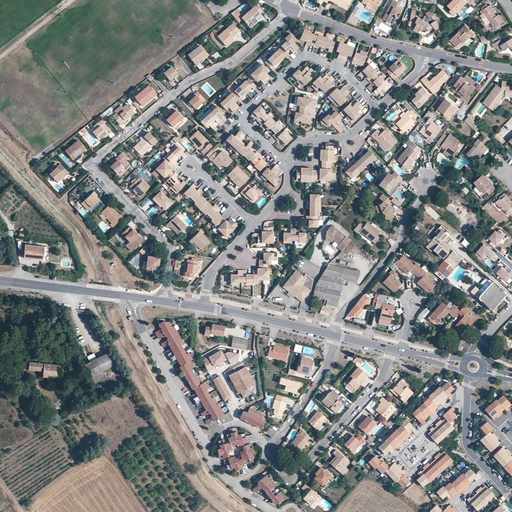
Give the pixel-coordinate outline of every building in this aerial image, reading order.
[(329,0),(346,9),(350,0),(329,0)] [(395,0),(392,0),(387,10),(390,12),(386,20),(392,23),(396,17),(396,15),(394,14),(395,11),(399,14),(401,10),(400,10),(402,6),(399,4),(397,3),(398,1),(395,0)] [(464,0),(454,0),(448,6),(455,13),(460,8),(464,11),(470,6),(468,4),(464,0)] [(241,18),(250,27),(257,20),(256,19),(255,17),(259,13),(262,11),(257,4),(243,16),(241,18)] [(487,6),(482,10),(479,11),(481,14),(483,13),(485,15),(494,28),(502,22),(498,14),(495,16),(491,10),(493,9),(489,4),(487,6)] [(236,9),(231,13),(238,21),(241,18),(243,16),(236,9)] [(412,9),(410,19),(416,21),(416,23),(416,24),(414,28),(418,31),(419,29),(424,32),(425,32),(426,31),(433,26),(435,30),(440,26),(437,22),(438,21),(439,19),(435,13),(427,11),(426,12),(427,16),(423,19),(415,16),(416,10),(412,9)] [(347,20),(356,25),(359,19),(353,15),(352,18),(349,17),(347,20)] [(217,36),(226,46),(234,39),(233,39),(231,36),(235,33),(239,30),(233,23),(217,36)] [(474,35),(464,25),(447,42),(450,46),(453,43),(456,46),(460,42),(462,40),(463,41),(469,36),(471,37),(474,35)] [(312,30),(304,27),(301,36),(308,39),(308,40),(307,41),(311,43),(315,33),(311,32),(312,30)] [(290,32),(284,38),(295,50),(299,47),(294,42),(293,40),(296,38),(290,32)] [(318,35),(315,33),(311,43),(315,45),(315,44),(316,42),(323,45),(326,36),(319,33),(318,35)] [(333,39),(326,36),(323,45),(327,46),(330,47),(329,50),(332,52),(336,41),(333,40),(333,39)] [(284,38),(279,43),(281,46),(286,51),(289,48),(290,49),(294,54),(297,51),(295,50),(284,38)] [(511,38),(502,44),(500,39),(492,44),(495,49),(495,48),(498,47),(501,52),(510,46),(511,50),(511,38)] [(338,58),(341,59),(348,44),(341,41),(338,49),(341,50),(340,51),(338,58)] [(355,46),(348,44),(341,59),(345,61),(348,54),(348,53),(352,54),(355,46)] [(188,55),(195,63),(202,57),(206,54),(199,45),(188,55)] [(278,48),(272,53),(279,60),(281,58),(284,55),(286,57),(289,54),(287,52),(286,51),(281,46),(279,49),(278,48)] [(368,55),(357,51),(353,62),(357,64),(357,63),(358,61),(364,64),(368,55)] [(268,59),(265,62),(272,70),(275,67),(273,65),(277,62),(279,60),(272,53),(267,58),(268,59)] [(388,71),(395,78),(402,71),(401,70),(406,65),(401,60),(400,60),(400,59),(399,59),(398,59),(397,60),(390,67),(391,67),(387,71),(388,71)] [(261,63),(256,69),(267,81),(270,78),(265,73),(264,72),(267,69),(261,63)] [(378,72),(371,63),(364,69),(369,74),(368,76),(367,76),(370,79),(377,72),(378,72)] [(295,72),(300,78),(302,76),(312,66),(309,64),(304,68),(303,69),(301,67),(300,67),(299,68),(295,72)] [(317,67),(314,64),(312,66),(302,76),(307,81),(313,76),(310,73),(312,72),(317,67)] [(163,73),(171,83),(175,80),(173,77),(177,74),(171,67),(163,73)] [(254,67),(248,72),(256,80),(258,78),(259,79),(264,83),(267,81),(256,69),(254,67)] [(449,77),(442,70),(435,77),(436,78),(434,80),(432,78),(429,81),(425,76),(421,80),(433,92),(440,86),(449,77)] [(377,72),(370,79),(372,82),(374,80),(377,83),(379,86),(386,80),(381,74),(380,75),(377,72)] [(312,82),(317,87),(319,86),(330,76),(327,73),(322,77),(320,79),(318,76),(312,82)] [(334,78),(331,75),(330,76),(319,86),(324,92),(335,82),(332,80),(334,78)] [(461,76),(454,85),(457,88),(456,89),(468,98),(476,87),(473,85),(464,78),(461,76)] [(466,76),(464,78),(473,85),(475,83),(466,76)] [(155,82),(149,77),(147,79),(151,85),(155,82)] [(245,80),(239,85),(246,92),(248,89),(251,86),(253,88),(256,86),(249,78),(246,81),(245,80)] [(392,85),(387,79),(386,80),(378,87),(374,91),(377,93),(382,89),(383,88),(385,90),(386,90),(392,85)] [(135,97),(142,106),(156,94),(149,85),(148,86),(147,84),(145,86),(144,85),(137,90),(140,93),(135,97)] [(235,91),(232,94),(236,98),(237,99),(239,101),(242,99),(240,97),(244,94),(246,92),(239,85),(234,90),(235,91)] [(347,88),(344,85),(340,89),(338,91),(335,88),(330,94),(335,99),(347,88)] [(496,86),(486,100),(496,108),(500,104),(502,90),(502,89),(499,88),(496,86)] [(430,95),(423,87),(416,94),(417,95),(412,99),(419,107),(428,99),(427,98),(430,95)] [(349,91),(347,88),(335,99),(340,105),(346,99),(343,97),(346,95),(349,91)] [(189,101),(195,109),(205,99),(197,91),(189,98),(191,99),(189,101)] [(231,92),(225,98),(236,110),(239,107),(235,102),(233,100),(236,98),(232,94),(231,92)] [(298,95),(297,103),(305,105),(306,97),(304,96),(298,95)] [(308,97),(306,97),(305,105),(313,106),(314,98),(308,97)] [(225,98),(220,103),(225,109),(228,106),(229,107),(234,112),(236,110),(225,98)] [(447,99),(439,110),(448,116),(451,112),(450,112),(452,109),(455,111),(457,107),(447,99)] [(352,106),(349,103),(343,109),(348,114),(361,103),(358,100),(353,104),(352,106)] [(494,111),(496,108),(486,100),(484,103),(494,111)] [(294,107),(293,110),(303,112),(305,105),(297,103),(296,107),(294,107)] [(363,106),(361,103),(348,114),(353,120),(359,114),(357,112),(359,110),(363,106)] [(135,113),(127,104),(123,108),(121,106),(114,112),(116,113),(113,116),(119,124),(122,122),(124,124),(127,121),(126,120),(135,113)] [(265,110),(260,104),(253,111),(258,116),(257,117),(256,118),(258,121),(267,113),(264,111),(265,110)] [(217,105),(211,110),(222,123),(225,120),(221,115),(220,114),(222,111),(217,105)] [(312,110),(313,106),(305,105),(303,112),(314,114),(315,110),(312,110)] [(166,120),(172,127),(180,120),(180,121),(183,118),(174,109),(167,115),(169,117),(166,120)] [(338,117),(340,115),(335,109),(329,114),(339,125),(341,127),(344,124),(339,119),(338,117)] [(211,110),(206,116),(211,122),(214,119),(215,120),(220,125),(222,123),(211,110)] [(294,119),(302,120),(303,112),(293,110),(292,114),(295,114),(294,117),(294,119)] [(414,116),(409,110),(406,112),(407,113),(402,118),(397,123),(405,131),(415,122),(411,118),(414,116)] [(313,118),(314,114),(303,112),(302,120),(310,121),(311,120),(311,117),(313,118)] [(336,128),(339,125),(329,114),(328,112),(322,118),(327,124),(330,121),(336,128)] [(276,121),(270,115),(269,116),(267,113),(258,121),(261,124),(262,123),(263,122),(268,128),(269,126),(276,121)] [(206,116),(200,121),(205,126),(206,125),(208,124),(209,125),(214,130),(217,128),(212,123),(211,122),(206,116)] [(434,119),(430,117),(426,122),(429,125),(427,128),(424,125),(420,131),(423,133),(424,132),(428,135),(433,138),(441,128),(433,121),(434,119)] [(282,126),(276,120),(276,121),(269,126),(275,132),(274,133),(272,134),(275,137),(283,129),(281,127),(282,126)] [(111,132),(105,125),(102,128),(100,126),(98,123),(94,126),(96,129),(92,132),(98,140),(101,138),(103,136),(104,137),(111,132)] [(285,144),(292,137),(284,128),(283,129),(275,137),(278,140),(279,139),(280,138),(285,144)] [(397,141),(386,129),(382,133),(378,129),(373,134),(377,138),(378,137),(382,142),(389,149),(397,141)] [(225,140),(230,145),(242,133),(239,130),(235,134),(233,136),(232,134),(231,134),(225,140)] [(197,131),(189,139),(194,144),(198,148),(201,151),(205,147),(203,144),(207,140),(197,131)] [(133,147),(141,156),(156,141),(148,132),(143,136),(143,135),(139,138),(142,141),(136,146),(136,145),(133,147)] [(475,144),(467,154),(476,161),(482,153),(481,152),(486,147),(483,144),(488,139),(489,140),(492,137),(486,132),(483,135),(486,137),(481,142),(478,140),(477,139),(474,143),(475,144)] [(230,145),(236,150),(242,144),(239,141),(240,140),(245,135),(242,133),(230,145)] [(443,134),(436,144),(440,146),(441,145),(445,148),(444,150),(452,156),(459,147),(457,146),(460,141),(449,133),(447,136),(443,134)] [(65,151),(72,160),(79,154),(85,149),(78,140),(65,151)] [(253,142),(250,140),(246,145),(244,146),(242,144),(236,150),(241,155),(242,155),(248,148),(249,146),(253,142)] [(421,149),(413,141),(398,160),(403,165),(408,168),(409,169),(410,168),(412,168),(412,166),(413,165),(413,163),(411,162),(417,155),(421,149)] [(381,143),(379,145),(385,152),(387,150),(381,143)] [(183,152),(176,145),(172,148),(174,150),(172,152),(176,157),(179,154),(181,155),(183,157),(186,155),(183,152)] [(333,155),(333,149),(332,149),(330,149),(330,145),(322,145),(322,149),(322,151),(320,151),(320,154),(333,155)] [(248,159),(251,162),(258,154),(255,151),(253,153),(250,151),(248,148),(242,155),(247,160),(248,159)] [(208,158),(214,152),(211,149),(205,155),(208,158)] [(450,158),(452,156),(444,150),(442,152),(450,158)] [(214,152),(208,158),(210,161),(214,157),(221,164),(224,168),(231,161),(221,151),(217,154),(214,152)] [(364,153),(362,151),(358,154),(361,157),(362,158),(367,163),(368,164),(373,159),(371,157),(374,155),(370,151),(368,153),(366,152),(364,153)] [(175,161),(174,160),(176,157),(172,152),(169,154),(167,153),(164,156),(166,158),(172,165),(174,166),(177,163),(175,161)] [(124,162),(126,160),(120,154),(118,156),(110,163),(112,164),(110,166),(116,173),(124,167),(122,164),(124,162)] [(261,156),(258,154),(251,162),(253,164),(252,165),(258,170),(265,163),(262,161),(259,158),(261,156)] [(329,164),(330,160),(332,160),(333,160),(333,155),(320,154),(320,158),(321,158),(321,160),(321,164),(329,164)] [(360,171),(365,166),(367,163),(362,158),(360,160),(358,159),(356,156),(353,159),(351,161),(360,171)] [(210,161),(217,168),(221,164),(214,157),(210,161)] [(166,158),(155,169),(166,180),(173,173),(171,171),(170,170),(168,169),(170,167),(172,165),(166,158)] [(355,177),(360,172),(360,171),(351,161),(349,163),(347,164),(350,167),(346,170),(349,173),(347,174),(351,178),(354,176),(355,177)] [(56,167),(49,174),(56,180),(57,182),(62,178),(68,173),(59,164),(56,167)] [(249,177),(236,164),(227,174),(230,177),(231,175),(241,185),(249,177)] [(261,174),(266,178),(277,166),(275,164),(269,170),(267,168),(266,167),(261,173),(261,174)] [(323,168),(323,172),(325,174),(325,180),(331,180),(331,169),(330,169),(330,164),(329,164),(321,164),(321,166),(321,168),(323,168)] [(280,169),(277,166),(266,178),(272,184),(275,180),(277,178),(276,177),(274,175),(275,174),(280,169)] [(299,177),(299,181),(305,181),(306,168),(302,168),(302,169),(300,169),(296,169),(296,177),(299,177)] [(305,181),(311,181),(311,180),(311,178),(315,178),(315,170),(311,170),(310,170),(310,168),(306,168),(305,181)] [(320,172),(320,170),(318,170),(315,170),(315,178),(315,179),(325,180),(325,174),(323,172),(320,172)] [(164,182),(166,184),(168,182),(171,185),(176,181),(173,178),(174,177),(177,174),(174,172),(173,173),(166,180),(164,182)] [(379,185),(388,192),(393,186),(396,183),(398,184),(400,182),(399,181),(402,178),(394,172),(391,175),(388,173),(379,185)] [(239,187),(241,185),(231,175),(230,177),(229,177),(239,187)] [(477,185),(474,188),(484,199),(496,188),(490,181),(489,182),(485,178),(482,175),(474,182),(477,185)] [(147,189),(137,179),(134,181),(129,186),(132,189),(131,190),(135,194),(136,192),(140,196),(147,189)] [(173,188),(172,190),(175,193),(185,183),(183,180),(182,180),(178,183),(176,181),(171,185),(173,188)] [(401,182),(400,182),(398,184),(396,183),(393,186),(388,192),(387,193),(391,196),(401,182)] [(251,187),(247,184),(239,192),(245,197),(245,196),(250,202),(250,201),(256,196),(257,194),(261,190),(255,184),(251,187)] [(188,187),(183,192),(187,196),(188,195),(192,192),(193,193),(194,192),(196,194),(201,190),(198,187),(195,190),(192,186),(190,189),(188,187)] [(195,201),(193,203),(199,208),(205,202),(202,198),(202,197),(201,196),(204,193),(201,190),(196,194),(194,192),(193,193),(192,192),(188,195),(189,196),(195,201)] [(161,206),(164,210),(171,203),(160,191),(153,197),(161,206)] [(93,196),(91,194),(84,200),(91,208),(99,199),(95,194),(93,196)] [(318,198),(318,194),(313,194),(313,196),(310,196),(310,201),(306,201),(306,205),(320,205),(320,198),(318,198)] [(391,201),(382,194),(379,198),(382,201),(379,205),(376,206),(379,212),(381,212),(383,214),(385,215),(385,219),(391,220),(392,214),(395,211),(387,204),(391,201)] [(509,215),(511,212),(511,202),(506,195),(501,199),(500,198),(495,202),(501,209),(503,208),(509,215)] [(400,203),(393,197),(391,201),(398,206),(400,203)] [(91,208),(84,200),(81,203),(87,211),(91,208)] [(199,208),(204,214),(205,213),(210,217),(211,219),(215,215),(214,214),(215,213),(212,211),(217,206),(214,204),(211,206),(208,203),(207,204),(205,202),(199,208)] [(488,203),(481,208),(485,211),(490,206),(488,203)] [(106,218),(114,226),(121,218),(109,205),(101,212),(102,213),(106,218)] [(318,212),(320,212),(320,205),(306,205),(306,209),(309,209),(310,213),(313,213),(313,215),(317,215),(318,215),(318,212)] [(217,212),(219,209),(217,206),(212,211),(215,213),(214,214),(215,215),(211,219),(210,220),(214,224),(220,219),(219,217),(220,216),(217,212)] [(310,227),(319,227),(318,220),(317,220),(317,215),(313,215),(309,215),(306,215),(306,220),(308,220),(308,224),(310,224),(310,227)] [(186,226),(175,216),(165,225),(168,228),(171,226),(175,231),(178,234),(186,226)] [(225,237),(236,226),(229,219),(226,222),(227,223),(226,223),(226,225),(226,226),(225,226),(225,227),(224,226),(223,225),(223,222),(220,219),(214,224),(213,225),(225,237)] [(379,232),(366,222),(363,226),(359,222),(353,230),(357,233),(359,231),(372,241),(379,232)] [(129,242),(135,248),(138,245),(140,243),(143,240),(129,226),(121,233),(129,242)] [(351,239),(334,226),(330,226),(326,231),(326,237),(333,237),(333,239),(339,244),(337,246),(342,250),(351,239)] [(446,231),(441,226),(435,232),(437,235),(435,238),(434,237),(428,244),(433,249),(432,250),(435,253),(436,252),(443,258),(448,252),(447,251),(449,248),(444,244),(443,245),(440,242),(445,236),(443,234),(446,231)] [(273,243),(272,227),(263,227),(263,229),(262,231),(261,231),(267,237),(267,243),(273,243)] [(283,236),(283,242),(290,242),(290,240),(294,240),(294,228),(290,228),(290,232),(285,232),(285,236),(283,236)] [(298,232),(298,228),(294,228),(294,240),(298,240),(298,242),(305,242),(305,236),(303,236),(303,232),(298,232)] [(491,240),(489,243),(495,248),(497,245),(496,244),(505,235),(499,229),(497,232),(495,231),(489,238),(491,240)] [(209,242),(199,231),(189,241),(192,243),(194,241),(199,247),(198,247),(201,250),(209,242)] [(257,232),(257,243),(267,243),(267,237),(261,231),(261,232),(258,232),(257,232)] [(131,251),(135,248),(129,242),(125,245),(131,251)] [(24,244),(23,258),(41,260),(43,246),(24,244)] [(139,251),(142,255),(149,248),(146,244),(139,251)] [(498,257),(483,244),(475,254),(481,259),(486,253),(494,260),(498,257)] [(462,259),(452,251),(433,273),(443,281),(462,259)] [(263,255),(262,259),(258,259),(258,264),(267,264),(270,264),(271,260),(273,260),(273,253),(266,253),(266,255),(263,255)] [(395,264),(397,262),(400,264),(397,266),(406,274),(410,270),(415,275),(421,267),(416,263),(414,265),(403,255),(398,260),(394,257),(391,261),(395,264)] [(146,269),(146,272),(157,273),(158,270),(156,269),(157,264),(158,264),(159,258),(148,257),(147,263),(146,269)] [(187,268),(186,272),(185,272),(185,277),(194,279),(195,273),(196,273),(198,260),(186,259),(186,263),(187,264),(187,268)] [(268,268),(267,268),(267,264),(258,264),(258,268),(258,270),(262,275),(262,279),(268,280),(268,268)] [(324,302),(336,306),(340,290),(342,279),(356,282),(358,272),(328,265),(315,285),(313,296),(325,299),(324,302)] [(421,267),(415,275),(420,279),(416,283),(425,290),(427,288),(430,290),(436,284),(424,274),(426,272),(421,267)] [(511,275),(511,274),(511,270),(509,267),(506,271),(502,267),(496,272),(506,281),(511,275)] [(390,274),(382,283),(393,292),(397,288),(395,286),(398,281),(394,278),(398,274),(392,269),(388,273),(390,274)] [(230,285),(237,285),(237,282),(241,282),(241,270),(237,270),(236,274),(232,274),(232,278),(230,278),(230,285)] [(244,282),(245,285),(252,285),(252,279),(252,278),(250,278),(250,274),(245,274),(245,270),(244,270),(241,270),(241,282),(244,282)] [(252,279),(262,279),(262,275),(258,270),(256,270),(254,270),(252,270),(252,274),(252,278),(252,279)] [(290,281),(284,288),(289,291),(290,290),(295,295),(294,296),(301,302),(310,290),(313,280),(305,274),(303,276),(296,270),(288,279),(290,281)] [(488,282),(478,292),(477,292),(479,290),(475,287),(471,291),(481,301),(484,298),(494,307),(502,298),(505,295),(489,280),(488,282)] [(363,295),(348,315),(355,316),(368,300),(363,295)] [(494,307),(484,298),(481,301),(491,310),(494,307)] [(375,304),(374,308),(381,310),(379,319),(384,320),(384,321),(389,323),(393,306),(382,304),(383,301),(377,299),(376,300),(375,304)] [(442,302),(429,316),(433,320),(435,317),(440,321),(448,313),(453,318),(457,313),(459,311),(454,306),(450,309),(442,302)] [(459,311),(457,313),(463,317),(455,326),(459,329),(461,327),(465,331),(473,322),(465,314),(469,310),(464,306),(459,311)] [(207,424),(223,415),(213,397),(210,399),(205,390),(208,389),(204,382),(200,384),(199,385),(190,370),(192,369),(193,369),(189,361),(191,360),(188,353),(185,355),(180,346),(182,344),(172,327),(171,328),(168,323),(161,322),(157,325),(159,328),(160,327),(161,329),(160,330),(154,333),(158,339),(163,336),(164,337),(165,336),(167,339),(166,340),(161,344),(162,347),(167,344),(171,350),(172,349),(173,351),(171,351),(167,354),(171,361),(177,358),(181,366),(184,370),(181,372),(188,385),(190,384),(193,389),(196,395),(198,394),(199,395),(197,396),(192,399),(196,406),(201,403),(203,402),(204,404),(202,405),(205,411),(201,413),(202,417),(207,414),(208,415),(209,414),(210,417),(209,417),(210,418),(205,421),(207,424)] [(211,328),(205,327),(204,332),(204,335),(209,336),(209,333),(223,335),(224,326),(212,324),(211,328)] [(246,350),(248,341),(233,338),(231,348),(246,350)] [(295,344),(293,352),(301,353),(303,346),(295,344)] [(270,346),(267,357),(285,361),(288,349),(273,345),(273,347),(270,346)] [(225,359),(221,350),(202,360),(208,371),(214,368),(213,366),(225,359)] [(85,364),(95,383),(106,377),(102,370),(113,365),(107,352),(85,364)] [(228,352),(224,354),(229,362),(230,364),(237,360),(238,354),(228,352)] [(297,366),(296,371),(308,374),(309,369),(310,369),(313,360),(301,357),(299,366),(297,366)] [(225,359),(213,366),(214,368),(215,369),(227,363),(225,359)] [(68,366),(29,362),(28,369),(44,371),(43,376),(60,378),(61,375),(67,376),(68,366)] [(253,381),(246,368),(243,363),(233,369),(235,372),(228,376),(232,383),(240,378),(242,381),(234,386),(238,393),(240,392),(243,398),(250,394),(250,392),(254,390),(252,386),(253,385),(253,381)] [(349,381),(345,386),(350,389),(352,387),(355,389),(359,385),(356,383),(361,377),(364,379),(367,375),(357,367),(349,377),(351,379),(349,381)] [(200,384),(192,369),(190,370),(199,385),(200,384)] [(219,376),(212,380),(224,401),(230,398),(219,376)] [(404,376),(392,389),(401,397),(400,398),(404,402),(413,392),(406,386),(410,381),(404,376)] [(280,377),(278,383),(285,385),(284,389),(296,393),(297,388),(298,389),(300,384),(280,377)] [(453,389),(447,382),(440,387),(439,386),(428,396),(428,397),(411,413),(423,425),(425,423),(423,420),(422,419),(423,418),(424,420),(426,417),(428,415),(426,414),(427,413),(429,415),(430,416),(435,411),(434,410),(433,408),(434,408),(435,409),(437,407),(436,406),(438,404),(437,403),(438,402),(439,403),(441,405),(446,400),(445,398),(444,397),(445,396),(446,398),(448,396),(449,397),(452,395),(449,392),(448,391),(449,390),(450,391),(453,389)] [(392,389),(389,389),(400,398),(401,397),(392,389)] [(328,392),(322,400),(321,401),(334,411),(341,403),(336,399),(339,396),(332,390),(329,393),(328,392)] [(274,409),(273,413),(274,413),(280,415),(281,415),(282,411),(283,411),(286,402),(285,402),(286,397),(277,394),(276,399),(275,399),(272,408),(274,409)] [(511,405),(503,395),(497,400),(496,399),(484,410),(493,420),(495,418),(494,416),(495,415),(498,418),(503,413),(502,412),(500,410),(501,409),(503,411),(504,409),(507,412),(510,409),(508,408),(507,406),(508,406),(509,407),(511,405)] [(378,407),(375,410),(386,419),(395,408),(382,397),(379,401),(380,401),(382,402),(378,407)] [(341,403),(334,411),(336,413),(343,405),(341,403)] [(264,414),(249,407),(247,412),(243,410),(240,417),(243,419),(243,420),(246,422),(246,421),(247,420),(255,424),(254,426),(257,427),(258,426),(261,428),(264,421),(261,420),(264,414)] [(453,428),(450,424),(448,422),(455,416),(452,412),(454,410),(452,407),(442,415),(444,418),(441,421),(440,419),(435,424),(436,426),(433,428),(432,427),(429,429),(430,431),(427,434),(434,441),(436,443),(453,428)] [(317,411),(308,421),(316,429),(321,424),(323,421),(326,424),(329,421),(317,411)] [(367,416),(358,426),(366,434),(375,423),(367,416)] [(417,431),(405,418),(399,423),(401,425),(383,440),(384,441),(378,447),(384,454),(387,451),(386,450),(387,449),(388,450),(390,453),(393,450),(395,448),(393,447),(394,446),(395,447),(397,449),(402,443),(401,442),(400,441),(401,440),(402,441),(404,440),(405,441),(408,438),(407,437),(406,436),(406,435),(408,436),(410,434),(409,433),(411,432),(410,430),(411,429),(412,431),(414,433),(417,431)] [(493,429),(487,422),(480,428),(483,431),(484,430),(485,431),(483,432),(481,435),(483,437),(479,440),(490,452),(500,443),(498,441),(496,442),(495,441),(497,440),(498,439),(493,433),(491,436),(490,435),(491,434),(489,432),(493,429)] [(293,443),(289,448),(298,455),(302,451),(300,450),(299,448),(300,447),(302,448),(305,444),(304,443),(307,440),(309,437),(302,430),(300,433),(298,432),(295,436),(296,437),(292,442),(293,443)] [(227,438),(217,441),(220,449),(216,450),(218,455),(219,455),(220,459),(228,456),(227,452),(228,452),(228,450),(230,449),(229,445),(233,444),(233,445),(235,444),(235,446),(247,442),(244,433),(236,435),(235,432),(230,434),(230,436),(226,437),(227,438)] [(365,440),(359,434),(355,438),(349,433),(347,436),(349,439),(344,444),(352,452),(360,443),(361,444),(365,440)] [(233,457),(222,460),(225,469),(233,468),(234,471),(240,469),(240,468),(243,467),(243,465),(252,463),(250,455),(253,454),(251,448),(250,448),(249,445),(241,447),(242,451),(241,452),(241,454),(239,454),(240,459),(236,460),(236,458),(234,459),(233,457)] [(511,454),(507,449),(505,450),(504,452),(503,451),(504,450),(504,449),(503,447),(493,456),(511,477),(511,457),(510,458),(509,457),(510,456),(511,454)] [(349,461),(336,450),(333,453),(335,456),(336,457),(330,464),(340,472),(345,466),(349,461)] [(440,454),(439,452),(434,457),(435,459),(436,460),(435,461),(434,459),(430,463),(431,465),(430,465),(429,464),(427,463),(422,467),(423,469),(424,470),(423,471),(422,470),(420,471),(417,473),(420,476),(421,477),(420,478),(419,477),(415,479),(422,486),(428,481),(429,481),(452,461),(443,451),(441,453),(442,454),(441,455),(440,454)] [(396,481),(397,482),(402,487),(409,481),(406,478),(405,479),(404,478),(405,477),(408,474),(406,472),(403,469),(402,470),(399,468),(400,466),(398,464),(397,465),(395,466),(395,465),(396,464),(394,462),(391,465),(388,462),(386,464),(384,465),(383,464),(385,463),(382,460),(383,459),(381,457),(378,459),(377,460),(376,459),(377,458),(374,455),(367,461),(374,468),(375,467),(381,473),(384,470),(395,482),(396,481)] [(345,466),(340,472),(343,475),(348,469),(345,466)] [(317,475),(314,478),(322,485),(323,484),(325,482),(330,475),(327,472),(322,469),(317,475)] [(479,479),(470,469),(463,475),(462,474),(451,484),(449,483),(444,488),(442,486),(436,492),(442,499),(444,497),(443,496),(445,494),(446,496),(448,498),(451,496),(452,498),(454,496),(453,494),(454,493),(455,495),(457,496),(461,492),(460,491),(461,490),(462,491),(463,493),(469,488),(468,486),(467,485),(467,484),(469,485),(471,483),(470,482),(473,479),(471,478),(472,477),(473,479),(476,481),(479,479)] [(325,482),(323,484),(326,486),(333,478),(330,475),(325,482)] [(252,490),(254,493),(260,488),(262,487),(264,490),(263,491),(264,492),(264,493),(266,492),(268,495),(271,498),(269,499),(270,500),(271,502),(273,501),(275,504),(284,497),(280,492),(277,494),(272,488),(274,485),(270,480),(269,480),(265,476),(256,483),(257,484),(256,486),(257,486),(252,490)] [(307,493),(303,498),(310,504),(314,499),(316,501),(320,497),(305,484),(302,488),(304,491),(307,493)] [(482,489),(481,487),(475,492),(476,493),(478,495),(477,496),(475,494),(471,498),(473,499),(472,500),(470,499),(469,498),(466,500),(477,511),(494,496),(485,486),(483,488),(484,489),(483,490),(482,489)]
